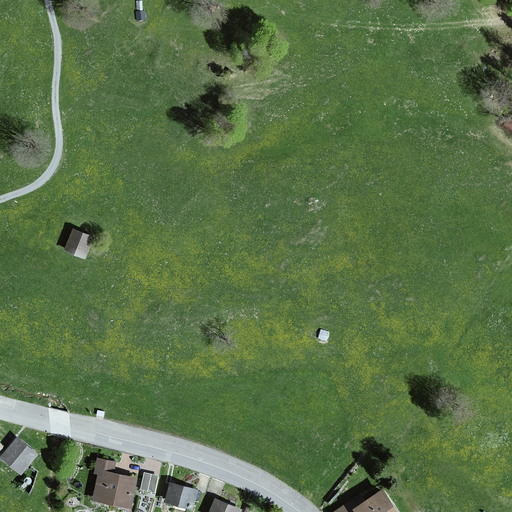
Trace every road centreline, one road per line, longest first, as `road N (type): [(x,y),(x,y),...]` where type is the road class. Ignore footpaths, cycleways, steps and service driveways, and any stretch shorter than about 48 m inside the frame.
road 1 (tertiary): [(292,511),(205,467),(0,408)]
road 2 (track): [(0,200),(41,181),(59,153),(58,50),(47,0)]
